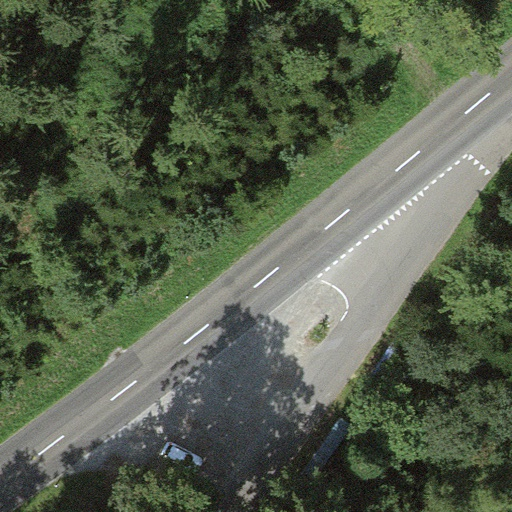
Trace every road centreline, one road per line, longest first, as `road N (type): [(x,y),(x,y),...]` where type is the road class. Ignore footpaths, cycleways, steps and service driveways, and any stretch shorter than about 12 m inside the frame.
road 1 (tertiary): [(359,204),(0,484)]
road 2 (unclassified): [(409,261),(238,511)]
road 3 (unclassified): [(409,261),(470,155),(475,108)]
road 4 (tertiary): [(475,108),(359,204)]
